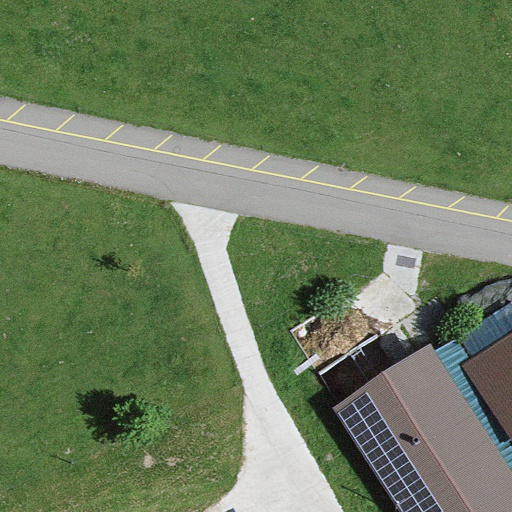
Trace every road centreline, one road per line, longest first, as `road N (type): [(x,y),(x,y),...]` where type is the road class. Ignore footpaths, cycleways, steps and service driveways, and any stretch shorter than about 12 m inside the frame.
road 1 (residential): [(0,132),(297,193)]
road 2 (unclassified): [(297,193),(511,237)]
